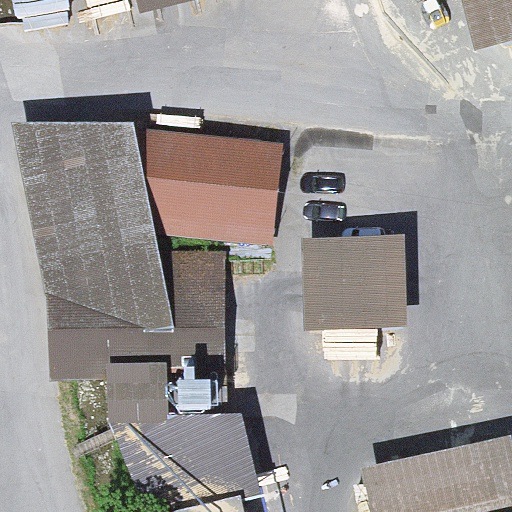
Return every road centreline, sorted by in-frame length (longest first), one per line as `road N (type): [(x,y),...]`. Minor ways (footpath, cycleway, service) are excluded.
road 1 (unclassified): [(0,63),(511,92)]
road 2 (residential): [(60,511),(0,221)]
road 3 (unknown): [(340,511),(336,462),(363,444),(511,411)]
